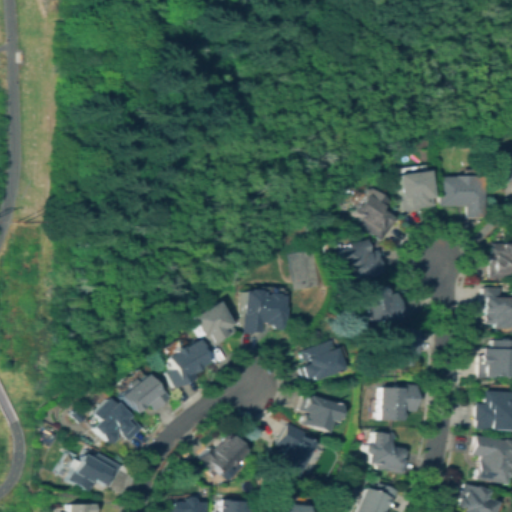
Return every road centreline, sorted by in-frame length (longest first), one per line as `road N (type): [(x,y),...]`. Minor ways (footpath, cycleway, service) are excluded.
road 1 (residential): [(415,511),(439,414),(439,299),(426,261)]
road 2 (residential): [(129,511),(151,453),(175,425),(209,398),(241,387)]
